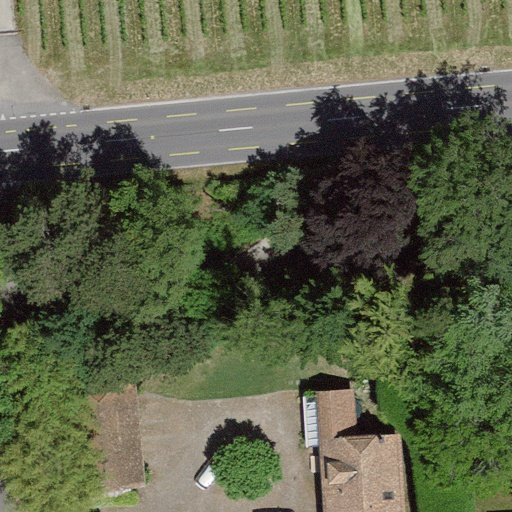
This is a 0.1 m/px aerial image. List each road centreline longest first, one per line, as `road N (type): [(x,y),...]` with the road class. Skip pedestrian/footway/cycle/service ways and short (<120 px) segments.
road 1 (primary): [(10,154),(511,105)]
road 2 (residential): [(10,154),(22,511)]
road 3 (track): [(0,11),(10,154)]
